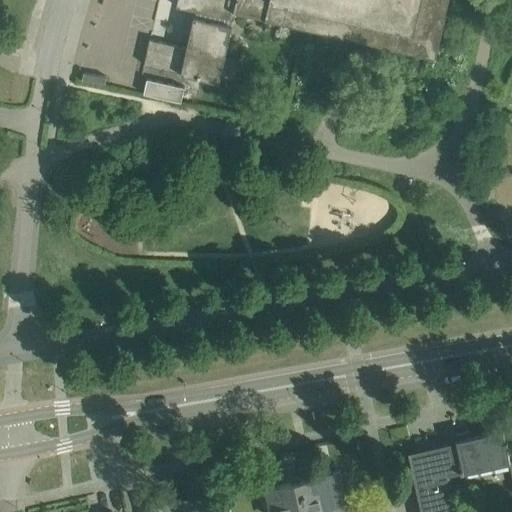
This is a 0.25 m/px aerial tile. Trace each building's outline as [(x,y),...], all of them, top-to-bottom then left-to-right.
[(377,44),(435,57),(448,0),(177,0),(176,6),(196,11),(233,19),(235,12),(303,27),(363,41),(377,44)] [(194,15),(187,47),(150,39),(144,64),(219,81),(232,24),(194,15)] [(181,102),(184,87),(147,78),(143,93),(181,102)] [(511,461),(503,428),(456,439),(459,450),(443,453),(442,447),(412,454),(424,511),(456,511),(448,475),(511,461)] [(354,511),(350,491),(343,493),(339,472),(268,487),(273,511),(354,511)] [(194,511),(191,497),(165,502),(164,500),(159,501),(160,503),(148,506),(149,511),(194,511)]
